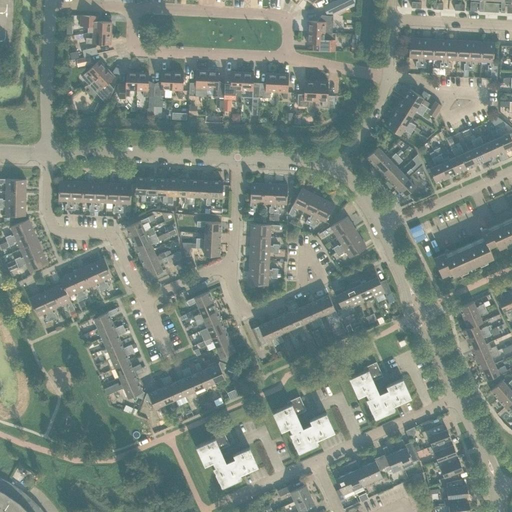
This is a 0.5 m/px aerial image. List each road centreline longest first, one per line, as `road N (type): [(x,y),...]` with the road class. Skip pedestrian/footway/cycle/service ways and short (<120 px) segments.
road 1 (residential): [(143,300),(117,239),(52,227),(47,152)]
road 2 (residential): [(287,59),(283,18),(133,9)]
road 3 (unclassified): [(238,158),(47,152)]
road 4 (residential): [(287,59),(147,51),(133,39),(133,9)]
road 5 (unclassified): [(457,396),(381,230)]
road 6 (unclassified): [(47,152),(49,4)]
road 7 (residential): [(381,230),(511,171)]
